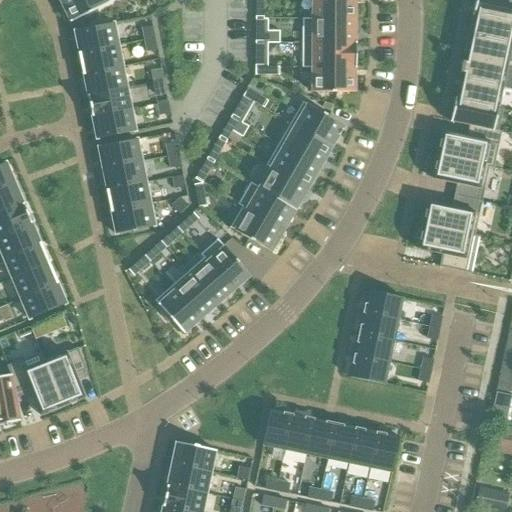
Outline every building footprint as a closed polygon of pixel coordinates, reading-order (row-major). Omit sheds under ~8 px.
[(60,0),(59,1),(70,23),(116,0),(60,0)] [(311,0),(311,19),(311,20),(355,20),(354,0),(311,0)] [(474,0),(471,17),(472,17),(511,24),(511,0),(474,0)] [(511,24),(472,17),(468,37),(510,46),(511,33),(511,24)] [(302,19),(301,44),(355,44),(355,43),(355,20),(311,20),(311,19),(302,19)] [(76,32),(74,32),(78,54),(118,46),(113,24),(76,32)] [(151,27),(141,29),(144,41),(153,39),(151,27)] [(267,32),(255,32),(255,44),(267,44),(267,32)] [(463,57),(463,58),(505,67),(510,46),(468,37),(464,57),(463,57)] [(153,39),(144,41),(146,53),(156,51),(153,39)] [(355,44),(301,44),(301,69),(311,69),(311,68),(354,68),(354,69),(355,69),(355,54),(355,43),(355,44)] [(255,44),(255,56),(267,56),(267,44),(255,44)] [(118,46),(78,54),(82,75),(122,68),(118,46)] [(463,58),(458,79),(501,88),(505,67),(463,58)] [(122,68),(82,75),(87,97),(126,89),(122,68)] [(255,68),(255,76),(265,76),(265,68),(255,68)] [(311,69),(311,93),(326,93),(354,93),(354,69),(354,68),(311,68),(311,69)] [(160,70),(150,72),(152,84),(162,82),(160,70)] [(454,99),(454,100),(497,109),(501,88),(458,79),(458,80),(459,80),(455,99),(454,99)] [(162,82),(152,84),(155,95),(164,93),(162,82)] [(126,89),(87,97),(91,118),(130,110),(126,89)] [(247,90),(243,97),(253,103),(257,96),(247,90)] [(454,100),(449,123),(450,123),(451,122),(468,126),(491,131),(492,132),(497,109),(454,100)] [(302,102),(290,124),(331,148),(344,127),(303,103),(302,102)] [(166,103),(157,105),(159,117),(169,115),(166,103)] [(237,107),(231,117),(241,123),(247,113),(237,107)] [(130,110),(91,118),(96,140),(135,132),(130,110)] [(231,117),(225,128),(235,134),(241,123),(231,117)] [(290,124),(278,145),(319,169),(331,148),(290,124)] [(441,133),(436,156),(483,166),(491,131),(468,126),(465,138),(441,133)] [(136,140),(97,148),(102,170),(141,162),(136,140)] [(175,143),(165,145),(167,157),(177,155),(175,143)] [(266,164),(265,166),(269,169),(270,168),(307,189),(319,169),(278,145),(272,154),(266,164)] [(213,149),(206,159),(213,163),(219,153),(213,149)] [(177,155),(167,157),(170,169),(179,167),(177,155)] [(436,156),(431,179),(456,185),(453,196),(476,201),(483,166),(436,156)] [(206,159),(200,169),(207,173),(213,163),(206,159)] [(141,162),(102,170),(106,191),(145,184),(141,162)] [(0,165),(0,190),(14,184),(5,163),(0,165)] [(258,188),(258,189),(295,210),(307,189),(270,168),(269,169),(258,188)] [(181,176),(172,178),(174,190),(184,188),(181,176)] [(243,195),(237,205),(241,208),(241,207),(284,230),(293,214),(295,210),(258,189),(258,188),(250,183),(243,195)] [(14,184),(0,190),(0,214),(23,205),(14,184)] [(145,184),(106,191),(110,213),(150,205),(145,184)] [(204,196),(196,197),(198,209),(206,207),(204,196)] [(426,203),(421,226),(469,236),(476,201),(453,196),(451,208),(426,203)] [(180,199),(171,206),(178,214),(187,206),(180,199)] [(23,205),(0,214),(0,237),(31,224),(23,205)] [(150,205),(110,213),(115,235),(150,228),(154,227),(150,205)] [(241,208),(229,229),(271,253),(284,230),(241,207),(241,208)] [(186,220),(177,228),(182,234),(191,226),(186,220)] [(31,224),(0,237),(0,253),(2,260),(39,244),(31,224)] [(421,226),(417,250),(441,255),(438,266),(461,271),(469,236),(421,226)] [(177,228),(168,236),(173,242),(182,234),(177,228)] [(208,248),(199,255),(203,259),(203,258),(232,292),(249,277),(217,240),(208,248)] [(39,244),(2,260),(11,280),(48,264),(39,244)] [(153,249),(144,256),(149,262),(158,255),(153,249)] [(144,256),(135,264),(140,270),(149,262),(144,256)] [(203,259),(187,273),(216,306),(232,292),(203,258),(203,259)] [(48,264),(11,280),(19,299),(56,284),(48,264)] [(187,273),(171,287),(200,320),(216,306),(187,273)] [(56,284),(19,299),(28,320),(65,305),(56,284)] [(171,287),(154,302),(160,309),(160,312),(168,322),(172,322),(183,335),(200,320),(171,287)] [(367,291),(362,314),(398,321),(402,299),(367,291)] [(362,314),(358,336),(393,343),(398,321),(362,314)] [(431,316),(429,328),(439,330),(441,318),(431,316)] [(429,328),(426,339),(436,341),(439,330),(429,328)] [(511,332),(509,331),(496,390),(511,393),(511,332)] [(358,336),(353,356),(389,363),(393,343),(358,336)] [(45,362),(44,362),(61,407),(84,398),(74,375),(85,370),(77,349),(65,354),(45,362)] [(23,360),(7,367),(10,375),(10,376),(15,399),(30,392),(39,416),(61,407),(44,362),(45,362),(41,353),(38,354),(23,360)] [(353,356),(349,378),(384,386),(389,363),(353,356)] [(422,358),(420,370),(430,372),(432,360),(422,358)] [(420,370),(417,382),(427,384),(430,372),(420,370)] [(10,376),(0,377),(0,425),(9,424),(19,422),(19,421),(17,413),(15,399),(10,376)] [(265,430),(262,446),(284,451),(291,415),(269,411),(265,430)] [(490,420),(502,422),(503,415),(492,412),(490,420)] [(291,415),(284,451),(305,455),(312,420),(291,415)] [(312,420),(305,455),(326,460),(334,424),(312,420)] [(334,424),(326,460),(348,464),(355,429),(334,424)] [(496,453),(511,456),(511,430),(501,428),(496,453)] [(355,429),(348,464),(369,469),(376,433),(355,429)] [(376,433),(369,469),(391,473),(398,438),(376,433)] [(175,443),(171,465),(210,473),(215,451),(175,443)] [(171,465),(166,486),(206,495),(210,473),(171,465)] [(239,467),(236,479),(246,481),(248,469),(239,467)] [(266,480),(264,490),(276,492),(278,482),(266,480)] [(278,482),(276,492),(287,494),(289,484),(278,482)] [(166,486),(162,507),(183,511),(201,511),(206,495),(166,486)] [(234,488),(232,500),(241,502),(244,490),(234,488)] [(308,489),(306,498),(318,501),(320,491),(308,489)] [(320,491),(318,501),(330,503),(332,493),(320,491)] [(262,496),(260,506),(272,509),(274,499),(262,496)] [(350,497),(348,507),(360,510),(362,500),(350,497)] [(274,499),(272,509),(284,511),(286,501),(274,499)] [(232,500),(229,511),(230,511),(239,511),(241,502),(232,500)] [(362,500),(360,510),(371,511),(374,502),(362,500)]
